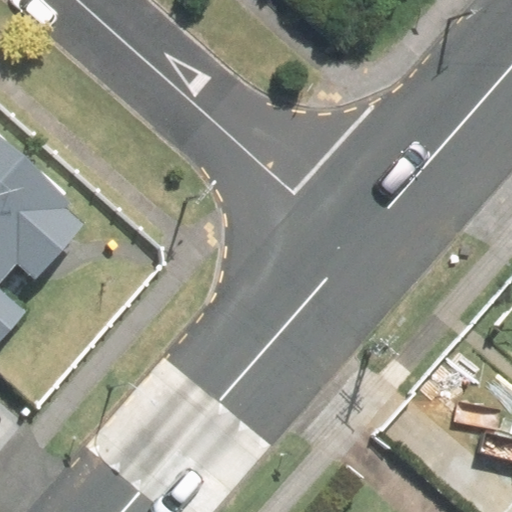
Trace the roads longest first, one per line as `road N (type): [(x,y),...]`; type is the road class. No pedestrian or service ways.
road 1 (residential): [(354,249),(67,0)]
road 2 (secondary): [(126,511),(354,249)]
road 3 (secondary): [(354,249),(511,68)]
